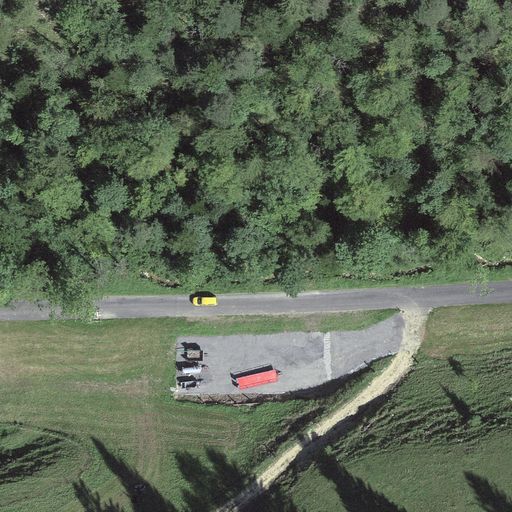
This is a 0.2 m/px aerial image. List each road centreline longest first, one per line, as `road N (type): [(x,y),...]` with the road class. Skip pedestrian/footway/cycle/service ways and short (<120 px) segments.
road 1 (tertiary): [(511,293),(0,309)]
road 2 (track): [(414,298),(415,340),(358,406),(217,511)]
